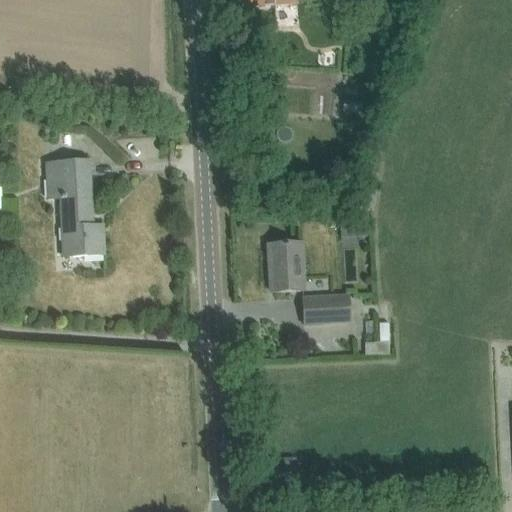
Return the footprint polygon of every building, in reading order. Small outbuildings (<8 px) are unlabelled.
[(245,0),(246,9),(294,6),(293,0),(245,0)] [(361,0),(358,11),(388,20),(390,13),(393,0),(361,0)] [(393,0),(390,13),(403,17),(408,0),(393,0)] [(351,26),(351,4),(316,4),(316,26),(351,26)] [(360,115),(361,103),(343,101),(341,113),(360,115)] [(62,259),(84,258),(104,257),(102,227),(88,228),(87,217),(92,217),(89,163),(69,164),(45,165),(46,199),(59,198),(62,259)] [(366,225),(353,225),(354,239),(367,238),(366,225)] [(271,294),(290,293),(303,292),(301,245),(288,246),(268,247),(271,294)] [(304,328),(351,326),(349,296),(302,299),(304,328)] [(385,346),(371,346),(371,359),(395,360),(397,326),(386,326),(385,346)] [(283,472),(295,472),(294,460),(283,460),(283,472)]
